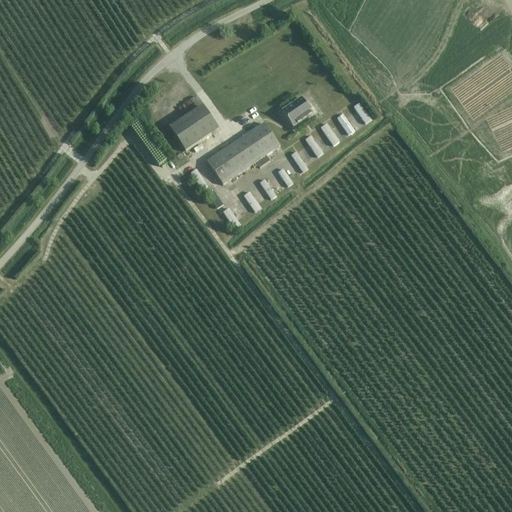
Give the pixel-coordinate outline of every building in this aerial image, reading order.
[(293,129),(313,116),(302,100),(282,113),(293,129)] [(354,110),(365,128),(371,124),(359,106),(354,110)] [(219,131),(218,130),(203,108),(170,130),(186,154),(219,131)] [(337,121),(349,139),(355,135),(343,117),(337,121)] [(223,187),(280,148),(264,125),(207,163),(223,187)] [(321,130),(333,149),(339,145),(327,126),(321,130)] [(305,143),(317,162),(323,158),(311,139),(305,143)] [(290,158),(302,177),(308,173),(296,154),(290,158)] [(191,175),(202,192),(208,188),(196,171),(191,175)] [(277,175),(288,191),(293,187),(283,171),(277,175)] [(259,186),(271,204),(276,200),(265,182),(259,186)] [(207,195),(218,212),(224,208),(212,191),(207,195)] [(244,198),(255,216),(261,212),(250,194),(244,198)] [(223,215),(235,232),(241,228),(229,211),(223,215)]
